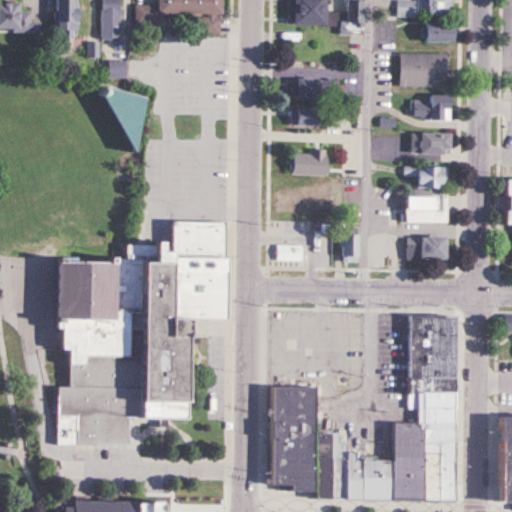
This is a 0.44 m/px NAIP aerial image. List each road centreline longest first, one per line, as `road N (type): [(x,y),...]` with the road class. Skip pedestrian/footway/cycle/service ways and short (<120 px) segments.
road 1 (residential): [(475,511),(481,0)]
road 2 (residential): [(244,511),(249,0)]
road 3 (residential): [(511,287),(248,283)]
